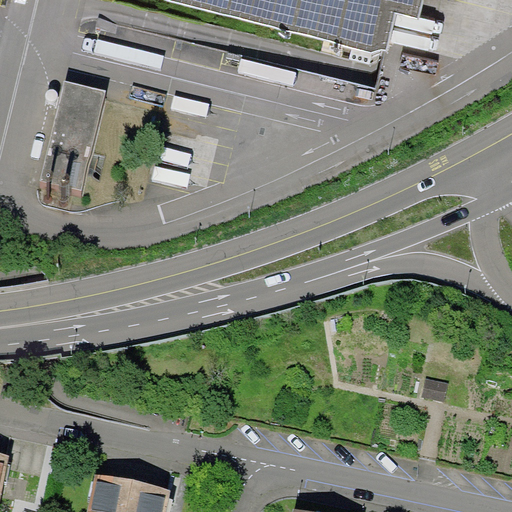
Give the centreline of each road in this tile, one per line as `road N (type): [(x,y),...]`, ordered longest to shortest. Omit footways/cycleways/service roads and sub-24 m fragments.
road 1 (secondary): [(511,143),(316,228),(212,263),(0,309)]
road 2 (secondary): [(0,344),(190,311),(289,284)]
road 3 (residential): [(253,463),(0,413)]
road 4 (residential): [(486,511),(253,463)]
road 5 (unclassified): [(289,284),(314,289),(422,267),(507,298)]
road 6 (secondary): [(289,284),(496,198)]
